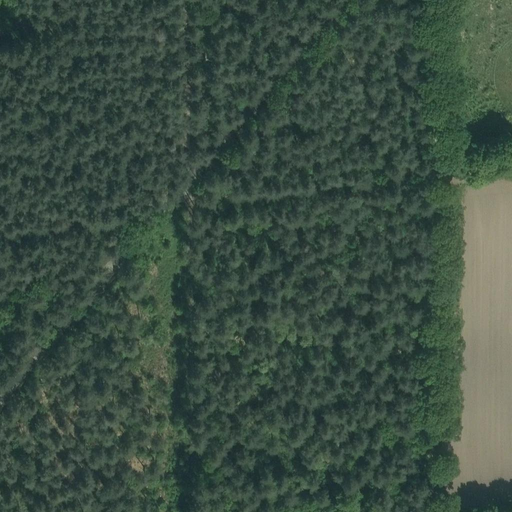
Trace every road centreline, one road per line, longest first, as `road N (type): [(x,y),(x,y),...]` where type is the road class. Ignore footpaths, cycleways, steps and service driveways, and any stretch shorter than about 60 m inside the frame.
road 1 (tertiary): [(0,392),(341,0)]
road 2 (track): [(427,511),(426,172),(444,150),(439,0)]
road 3 (track): [(166,201),(511,150)]
road 4 (track): [(166,201),(182,216),(186,511)]
road 5 (track): [(186,0),(189,175)]
